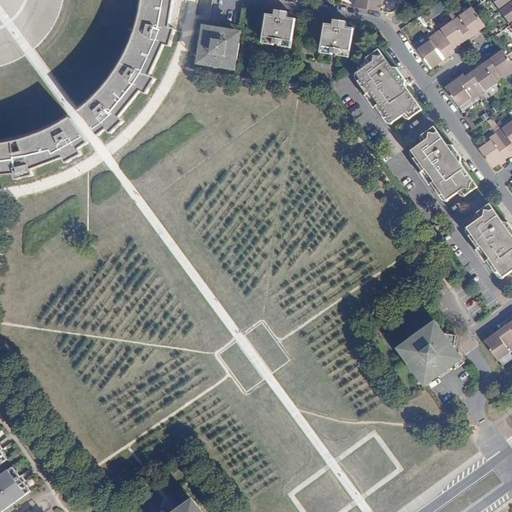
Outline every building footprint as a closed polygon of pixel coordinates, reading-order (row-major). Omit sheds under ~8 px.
[(144,0),(144,1),(144,2),(145,3),(146,3),(145,11),(143,11),(142,13),(143,15),(144,15),(142,23),(141,23),(140,24),(139,26),(140,27),(139,30),(137,32),(138,34),(136,39),(136,41),(135,41),(134,42),(133,43),(134,45),(132,52),(130,52),(129,53),(128,54),(128,55),(129,56),(127,60),(125,63),(124,62),(123,63),(122,63),(122,65),(122,66),(123,67),(122,69),(121,69),(118,70),(118,71),(118,72),(119,73),(115,80),(114,79),(113,79),(112,80),(111,81),(111,83),(112,83),(107,89),(105,89),(104,89),(103,90),(103,92),(104,93),(99,98),(98,98),(96,98),(95,100),(95,101),(94,103),(91,103),(89,104),(89,105),(90,107),(86,110),(84,111),(82,110),(80,112),(98,136),(107,130),(112,134),(125,122),(121,117),(142,92),(147,95),(156,79),(152,76),(166,45),(171,47),(177,29),(171,27),(175,0),(144,0)] [(359,0),(360,1),(355,0),(354,7),(376,11),(377,4),(382,5),(382,0),(359,0)] [(493,0),(500,8),(511,0),(493,0)] [(511,1),(501,10),(510,23),(511,21),(511,1)] [(486,26),(472,7),(429,38),(430,40),(418,49),(433,69),(443,61),(451,55),(449,53),(452,51),(460,45),(465,41),(478,32),(486,26)] [(281,47),(291,48),(293,37),(290,37),(291,31),(294,31),(296,19),(288,18),(289,13),(275,11),(275,16),(267,14),(265,26),(268,27),(267,33),(264,32),(262,44),(274,45),(275,40),(282,41),(281,47)] [(340,56),(350,58),(352,46),(349,46),(350,40),(353,40),(354,29),(347,27),(347,23),(334,21),(333,26),(325,24),(324,35),(326,36),(325,42),(323,42),(321,53),(332,55),(333,50),(340,51),(340,56)] [(232,56),(238,57),(239,53),(240,44),(235,43),(237,32),(227,30),(227,32),(219,31),(219,29),(211,28),(209,39),(203,38),(201,50),(206,51),(204,64),(212,65),(212,64),(221,65),(221,67),(230,68),(232,56)] [(430,40),(429,38),(417,47),(418,49),(430,40)] [(462,47),(460,45),(452,51),(454,54),(462,47)] [(403,82),(406,80),(398,68),(392,67),(380,50),(368,58),(372,64),(358,74),(362,80),(359,82),(386,119),(389,117),(393,123),(407,113),(411,118),(423,110),(405,86),(401,89),(399,85),(403,82)] [(474,101),(511,73),(511,62),(510,60),(507,56),(504,52),(504,51),(503,50),(499,52),(496,55),(491,58),(482,65),(477,68),(473,71),(466,76),(464,74),(460,77),(457,79),(452,83),(445,87),(460,107),(472,98),(474,101)] [(236,69),(238,57),(232,56),(230,68),(236,69)] [(461,110),(474,101),(472,98),(460,107),(461,110)] [(0,176),(14,175),(16,181),(34,176),(33,170),(64,159),(66,164),(83,155),(80,149),(88,143),(73,121),(72,120),(71,120),(69,121),(69,122),(70,122),(66,125),(64,126),(62,125),(61,125),(60,126),(60,128),(57,130),(56,129),(55,129),(54,129),(54,130),(54,132),(46,136),(45,135),(44,134),(43,135),(42,137),(34,140),(33,138),(32,138),(31,139),(31,141),(22,143),(22,142),(20,141),(19,142),(18,144),(16,145),(15,145),(14,144),(13,144),(11,144),(11,146),(3,147),(2,146),(0,146),(0,176)] [(480,149),(494,168),(501,163),(511,155),(510,153),(511,151),(511,121),(490,138),(492,140),(480,149)] [(478,187),(461,163),(456,166),(454,162),(459,159),(461,157),(453,146),(453,145),(448,145),(435,127),(423,135),(427,141),(413,151),(417,157),(415,159),(441,196),(444,194),(449,200),(463,190),(466,196),(478,187)] [(490,138),(478,146),(480,149),(492,140),(490,138)] [(511,237),(511,227),(509,223),(509,222),(503,222),(491,204),(479,212),(482,218),(469,228),(473,234),(470,236),(497,273),(500,271),(504,277),(511,271),(511,242),(511,243),(510,240),(511,237)] [(511,321),(506,326),(493,335),(484,341),(498,361),(511,351),(511,321)] [(422,379),(431,381),(455,364),(457,363),(459,353),(455,348),(454,347),(455,346),(457,335),(445,333),(445,334),(440,328),(431,326),(405,345),(404,354),(422,379)] [(457,363),(455,364),(458,368),(465,363),(462,358),(457,363)] [(0,465),(8,459),(0,447),(0,465)] [(2,511),(31,491),(14,467),(0,476),(0,511),(2,511)] [(192,502),(187,505),(191,510),(196,507),(192,502)]
